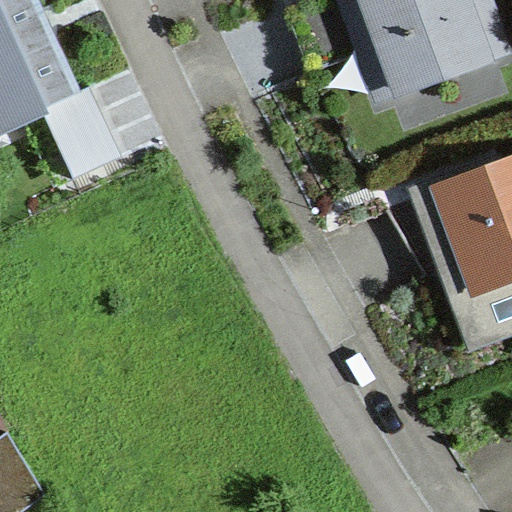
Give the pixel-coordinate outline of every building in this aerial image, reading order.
[(0,0),(0,131),(43,111),(41,106),(76,90),(33,0),(0,0)] [(366,50),(347,0),(310,0),(287,9),(311,71),(366,50)] [(485,0),(347,0),(366,50),(367,51),(385,44),(404,92),(487,60),(469,13),(488,6),(485,0)] [(43,111),(73,179),(124,157),(92,84),(76,90),(41,106),(43,111)] [(511,276),(511,160),(422,193),(423,195),(450,266),(461,296),(511,276)] [(423,195),(387,209),(425,275),(450,266),(423,195)] [(511,276),(461,296),(480,345),(511,333),(511,276)] [(5,432),(0,435),(0,511),(21,511),(47,494),(5,432)]
